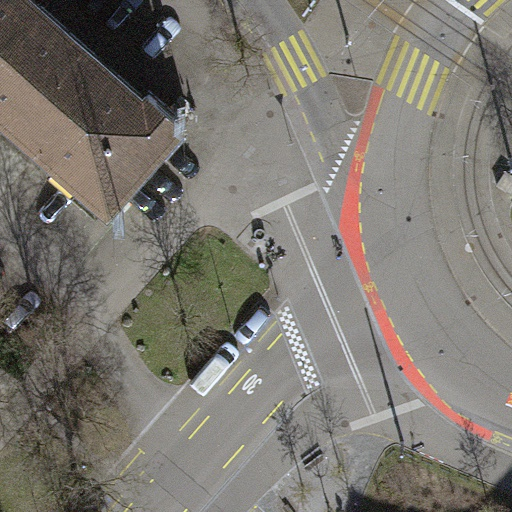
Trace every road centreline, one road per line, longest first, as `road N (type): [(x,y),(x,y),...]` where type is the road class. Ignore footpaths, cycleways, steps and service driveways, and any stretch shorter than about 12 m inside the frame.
road 1 (residential): [(411,297),(295,357),(157,511)]
road 2 (tertiary): [(261,0),(394,161)]
road 3 (tertiary): [(464,0),(416,77),(394,161)]
road 4 (tertiary): [(411,297),(430,340),(462,378),(511,410)]
road 5 (tertiary): [(394,161),(395,256),(411,297)]
